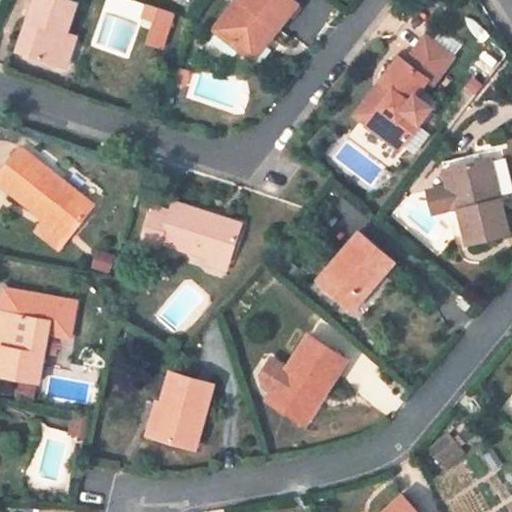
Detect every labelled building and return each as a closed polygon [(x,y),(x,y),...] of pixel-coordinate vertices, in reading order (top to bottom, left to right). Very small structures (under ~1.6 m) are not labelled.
[(77,3),(67,0),(34,0),(17,51),(56,65),(66,35),(77,3)] [(107,0),(105,11),(141,19),(144,1),(139,0),(107,0)] [(236,0),(214,29),(247,55),(271,24),(278,29),(298,3),(294,0),(236,0)] [(150,28),(147,44),(166,49),(175,11),(146,5),(141,25),(150,28)] [(253,60),(278,29),(271,24),(247,55),(253,60)] [(76,38),(66,35),(56,65),(66,68),(76,38)] [(366,124),(400,150),(420,124),(420,123),(432,107),(416,95),(427,80),(433,84),(454,57),(426,36),(406,62),(399,57),(381,82),(382,83),(377,90),(375,88),(355,115),(366,124)] [(189,71),(179,68),(175,81),(185,84),(189,71)] [(72,232),(94,205),(21,147),(0,172),(0,184),(45,220),(49,215),(72,232)] [(490,159),(483,161),(493,200),(500,198),(490,159)] [(467,245),(509,234),(504,216),(500,198),(493,200),(483,161),(443,170),(447,186),(428,191),(433,213),(453,208),(453,211),(458,209),(467,245)] [(215,256),(230,261),(241,225),(221,218),(216,221),(211,219),(212,215),(173,202),(170,212),(154,207),(141,246),(157,251),(160,242),(211,259),(215,256)] [(59,249),(72,232),(49,215),(45,220),(36,231),(59,249)] [(358,290),(365,296),(394,262),(359,232),(317,281),(345,305),(358,290)] [(226,271),(230,261),(215,256),(211,259),(209,265),(226,271)] [(1,345),(0,352),(0,376),(38,383),(47,333),(69,338),(76,302),(5,289),(1,307),(5,312),(12,313),(6,346),(1,345)] [(352,311),(365,296),(358,290),(345,305),(352,311)] [(3,311),(0,325),(0,345),(1,345),(6,346),(12,313),(5,312),(3,311)] [(346,360),(308,335),(287,369),(271,358),(261,374),(264,386),(272,392),(267,400),(298,420),(318,388),(325,393),(346,360)] [(157,438),(194,449),(213,385),(171,373),(162,405),(166,406),(157,438)] [(305,424),(325,393),(318,388),(298,420),(305,424)] [(148,435),(157,438),(166,406),(162,405),(157,403),(148,435)] [(94,415),(75,412),(70,435),(88,438),(94,415)] [(463,454),(448,435),(429,450),(445,468),(463,454)] [(494,471),(502,465),(492,450),(484,456),(494,471)] [(417,511),(401,496),(384,511),(417,511)]
